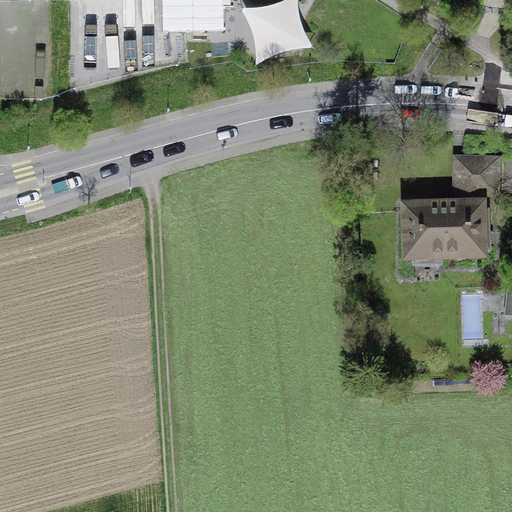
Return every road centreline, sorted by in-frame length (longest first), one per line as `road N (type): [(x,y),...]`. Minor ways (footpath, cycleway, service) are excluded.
road 1 (secondary): [(511,110),(315,109),(0,193)]
road 2 (track): [(147,150),(171,511)]
